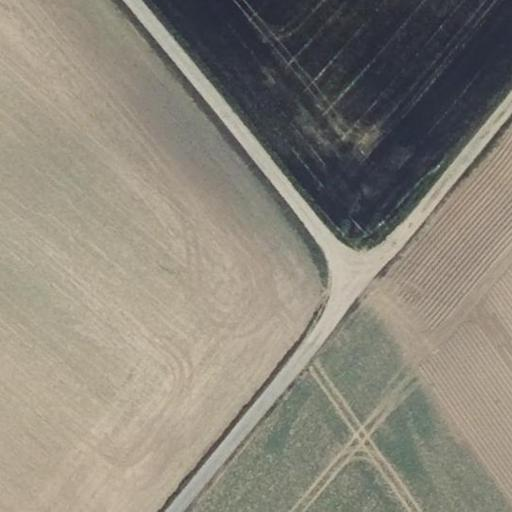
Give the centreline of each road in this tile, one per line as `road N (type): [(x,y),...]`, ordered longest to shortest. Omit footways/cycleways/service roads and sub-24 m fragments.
road 1 (track): [(124,0),(364,279)]
road 2 (track): [(364,279),(173,511)]
road 3 (track): [(511,102),(364,279)]
